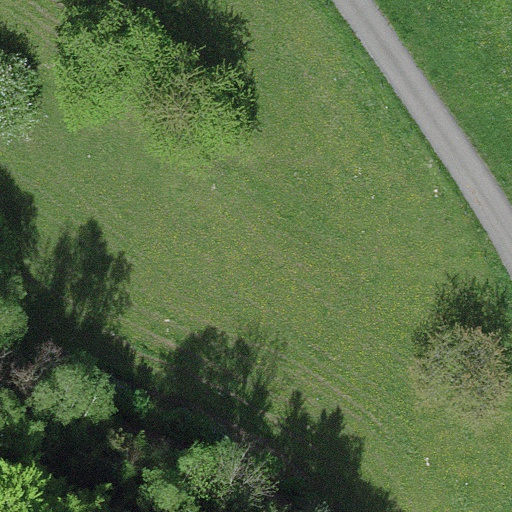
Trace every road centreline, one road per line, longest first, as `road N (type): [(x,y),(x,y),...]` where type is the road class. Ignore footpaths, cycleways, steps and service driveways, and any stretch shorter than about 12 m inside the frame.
road 1 (track): [(277,511),(201,467),(0,399)]
road 2 (unclassified): [(511,249),(360,0)]
